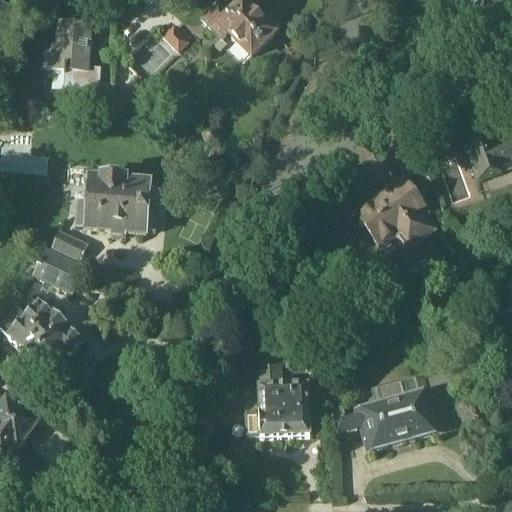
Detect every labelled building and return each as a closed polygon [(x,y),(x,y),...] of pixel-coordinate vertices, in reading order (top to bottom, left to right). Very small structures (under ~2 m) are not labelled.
[(276,37),(273,34),(279,28),(271,19),(264,25),(243,4),(233,14),(227,8),(223,11),(217,6),(201,21),(222,43),(228,36),(252,60),(276,37)] [(5,45),(11,29),(3,26),(8,14),(0,11),(0,67),(7,50),(2,49),(4,45),(5,45)] [(115,113),(115,86),(98,86),(99,73),(88,72),(91,28),(59,25),(57,50),(46,49),(45,72),(64,74),(64,78),(65,78),(64,91),(98,93),(98,113),(115,113)] [(179,55),(189,45),(174,30),(164,40),(179,55)] [(140,84),(123,101),(149,126),(166,109),(140,84)] [(213,130),(204,133),(202,137),(205,146),(210,148),(219,145),(220,140),(217,132),(213,130)] [(477,183),(511,170),(511,141),(494,148),(490,137),(464,147),(477,183)] [(158,235),(159,214),(146,213),(147,200),(151,200),(152,195),(147,187),(139,186),(139,190),(128,189),(129,183),(102,180),(102,183),(93,182),(91,199),(90,198),(90,204),(80,203),(77,230),(89,230),(89,231),(144,236),(144,234),(158,235)] [(417,244),(433,232),(420,216),(426,212),(404,183),(356,218),(379,249),(406,229),(417,244)] [(82,264),(89,248),(62,236),(55,252),(82,264)] [(41,265),(39,264),(37,268),(39,269),(34,280),(71,298),(84,271),(46,254),(41,265)] [(340,291),(348,265),(320,256),(312,281),(340,291)] [(511,279),(503,280),(504,312),(511,311),(511,279)] [(70,365),(84,350),(31,301),(18,315),(1,334),(10,342),(9,342),(49,379),(49,378),(59,387),(75,370),(70,365)] [(309,421),(322,420),(321,391),(308,391),(308,390),(281,391),(280,361),(259,362),(260,392),(259,392),(260,416),(259,416),(259,418),(245,418),(246,441),(260,441),(260,442),(310,440),(309,421)] [(402,385),(375,392),(380,411),(346,420),(343,410),(335,412),(335,423),(337,431),(335,431),(338,443),(363,437),(368,456),(438,438),(450,434),(443,407),(431,410),(428,399),(407,404),(402,385)] [(19,453),(39,426),(7,402),(6,402),(0,397),(0,462),(5,466),(16,451),(19,453)]
